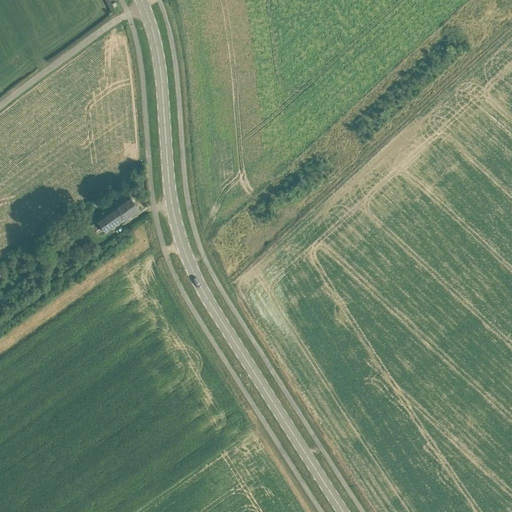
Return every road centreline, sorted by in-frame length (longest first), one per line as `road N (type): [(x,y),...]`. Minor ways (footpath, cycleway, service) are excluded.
road 1 (secondary): [(343,511),(211,307),(181,245),(159,62),(143,5)]
road 2 (unclassified): [(0,107),(143,5)]
